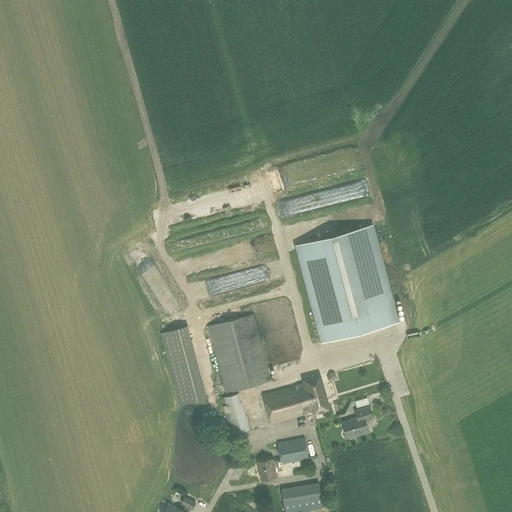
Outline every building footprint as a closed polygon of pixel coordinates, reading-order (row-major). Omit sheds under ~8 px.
[(210,197),(215,216),(257,205),(252,186),(210,197)] [(164,211),(157,211),(158,226),(165,225),(164,211)] [(296,245),(322,342),(398,322),(372,225),(296,245)] [(136,257),(143,268),(153,262),(147,251),(136,257)] [(270,381),(253,314),(208,326),(226,393),(270,381)] [(185,326),(160,333),(179,405),(204,398),(185,326)] [(305,383),(262,395),(271,424),(313,412),(314,415),(330,410),(320,375),(304,380),(305,383)] [(238,393),(231,395),(221,398),(223,406),(224,413),(228,413),(229,419),(225,419),(215,417),(207,426),(210,436),(221,439),(228,430),(229,430),(230,432),(233,430),(234,434),(249,430),(238,393)] [(366,421),(372,419),(369,407),(354,411),(355,414),(352,415),(353,420),(341,424),(346,439),(369,432),(366,421)] [(281,463),(308,458),(311,467),(319,466),(317,455),(308,457),(304,437),(277,443),(280,460),(273,461),(273,459),(257,461),(261,480),(276,477),(275,472),(283,471),(281,463)] [(282,490),(285,511),(295,511),(323,507),(319,484),(282,490)] [(195,503),(184,497),(181,503),(186,505),(184,510),(177,507),(173,511),(189,511),(191,508),(192,509),(195,503)]
